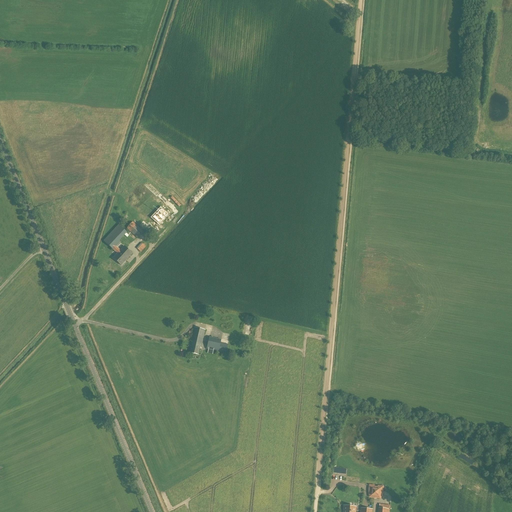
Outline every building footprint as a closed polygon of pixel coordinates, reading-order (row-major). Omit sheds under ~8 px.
[(154,218),(161,224),(171,213),(165,207),(154,218)] [(144,232),(133,222),(127,229),(138,238),(144,232)] [(127,233),(118,224),(103,241),(117,254),(113,258),(121,266),(132,254),(124,246),(120,250),(117,247),(121,242),(119,241),(127,233)] [(146,247),(141,243),(136,248),(140,252),(146,247)] [(192,342),(190,353),(198,355),(200,348),(201,348),(205,330),(194,328),(191,341),(192,342)] [(213,351),(226,354),(228,344),(220,343),(221,339),(209,337),(206,349),(208,350),(207,353),(212,354),(213,351)] [(374,486),(369,485),(368,489),(370,490),(370,497),(379,498),(380,491),(382,490),(382,486),(377,486),(377,487),(374,487),(374,486)]
